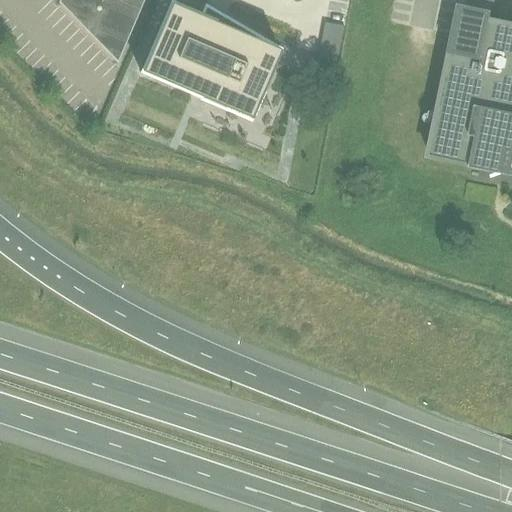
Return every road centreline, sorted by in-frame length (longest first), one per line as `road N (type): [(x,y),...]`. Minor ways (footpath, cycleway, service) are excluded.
road 1 (motorway): [(511,475),(157,337),(0,235)]
road 2 (motorway): [(483,511),(0,358)]
road 3 (motorway): [(0,408),(316,511)]
